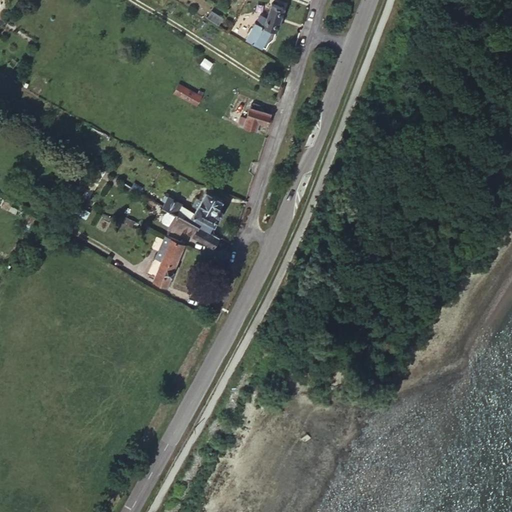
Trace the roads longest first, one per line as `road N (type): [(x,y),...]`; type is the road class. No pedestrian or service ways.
road 1 (secondary): [(275,243),(129,511)]
road 2 (secondary): [(352,45),(275,243)]
road 3 (unclassified): [(311,32),(247,229)]
